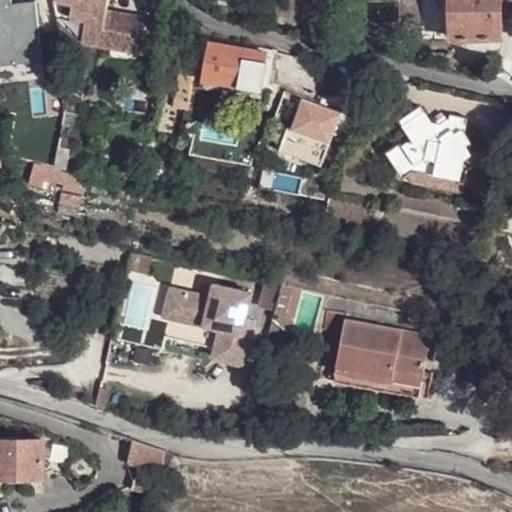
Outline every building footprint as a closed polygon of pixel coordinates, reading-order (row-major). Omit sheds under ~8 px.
[(104,0),(53,0),(69,3),(67,17),(83,20),(79,40),(139,51),(145,17),(103,10),(104,0)] [(511,0),(451,0),(452,38),(499,37),(499,2),(511,1),(511,0)] [(267,56),(209,43),(207,54),(202,75),(201,77),(215,80),(215,81),(238,86),(238,88),(260,91),(260,90),(267,56)] [(183,76),(194,77),(195,73),(198,53),(188,51),(183,76)] [(207,54),(199,52),(198,53),(195,73),(202,75),(207,54)] [(188,112),(194,77),(183,76),(176,109),(188,112)] [(324,168),(338,112),(300,102),(286,158),(324,168)] [(386,120),(369,104),(358,130),(365,136),(386,120)] [(183,139),(188,112),(176,109),(163,107),(157,130),(157,133),(183,139)] [(88,116),(64,111),(61,125),(85,131),(88,116)] [(428,176),(466,183),(468,173),(482,162),(467,141),(463,135),(466,121),(450,117),(449,122),(447,124),(435,131),(432,127),(424,115),(403,129),(412,143),(404,148),(400,144),(385,155),(404,180),(421,168),(429,170),(428,176)] [(435,131),(447,124),(445,120),(432,127),(435,131)] [(58,145),(62,131),(35,126),(32,140),(58,145)] [(506,149),(467,141),(482,162),(487,168),(502,171),(505,154),(506,149)] [(58,147),(54,166),(66,168),(68,150),(58,147)] [(35,162),(6,155),(9,162),(34,169),(35,162)] [(89,175),(66,168),(54,166),(35,162),(34,169),(31,180),(86,194),(86,192),(89,175)] [(89,175),(86,192),(168,212),(173,195),(89,175)] [(152,254),(131,250),(128,266),(148,270),(152,254)] [(264,279),(259,301),(275,305),(281,283),(264,279)] [(211,296),(185,290),(178,318),(220,327),(216,347),(214,356),(244,362),(252,327),(244,326),(246,316),(251,291),(213,283),(211,296)] [(185,290),(170,287),(164,315),(170,316),(166,336),(216,347),(220,327),(178,318),(185,290)] [(351,315),(329,313),(327,330),(346,333),(348,323),(349,323),(351,315)] [(254,317),(246,316),(244,326),(252,327),(254,317)] [(346,333),(337,383),(419,399),(431,338),(349,323),(348,323),(346,333)] [(475,376),(493,388),(502,375),(483,364),(475,376)] [(511,410),(511,381),(502,375),(493,388),(489,396),(511,410)] [(101,387),(97,406),(105,407),(109,389),(101,387)] [(132,487),(146,493),(153,471),(163,475),(166,450),(134,438),(128,461),(139,465),(132,487)] [(0,439),(0,475),(43,477),(45,441),(0,439)]
